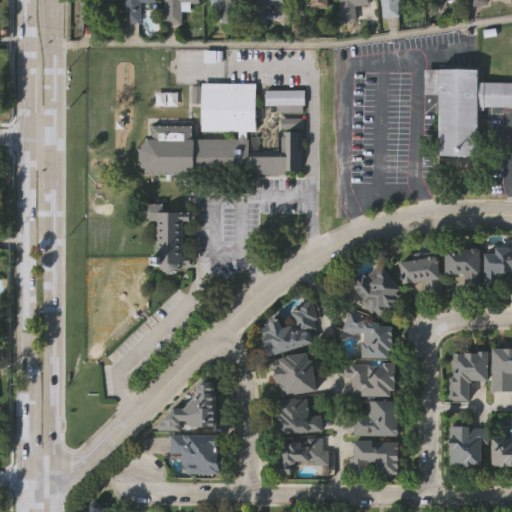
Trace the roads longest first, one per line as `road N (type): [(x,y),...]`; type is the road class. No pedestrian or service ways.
road 1 (tertiary): [(51,478),(82,463),(268,288),(309,260),(374,227),(435,215),(511,215)]
road 2 (secondary): [(51,511),(51,0)]
road 3 (secondary): [(30,0),(30,511)]
road 4 (residential): [(135,477),(155,493),(511,496)]
road 5 (residential): [(511,322),(446,325),(429,334),(430,496)]
road 6 (residential): [(217,338),(238,356),(246,388),(249,496)]
